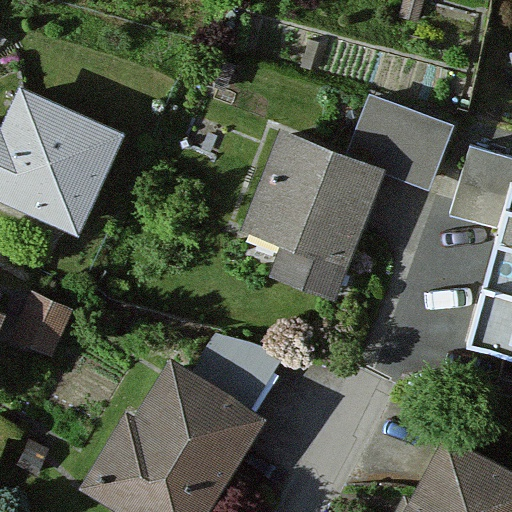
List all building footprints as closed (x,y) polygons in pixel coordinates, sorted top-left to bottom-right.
[(11,126),(0,120),(0,199),(30,212),(13,253),(55,270),(73,229),(88,235),(132,130),(28,87),(11,126)] [(358,158),(286,130),(250,223),(288,237),(272,276),(342,303),(393,171),(434,187),(457,127),(382,98),(358,158)] [(511,152),(475,142),(455,215),(508,229),(478,338),(511,347),(511,152)] [(38,287),(15,340),(55,357),(78,305),(38,287)] [(0,322),(9,302),(0,298),(0,322)] [(219,511),(277,415),(175,356),(144,409),(137,405),(87,490),(123,511),(219,511)] [(511,511),(511,463),(454,431),(409,511),(511,511)]
